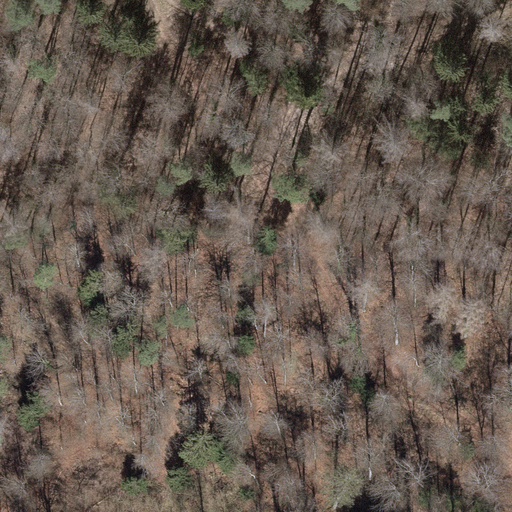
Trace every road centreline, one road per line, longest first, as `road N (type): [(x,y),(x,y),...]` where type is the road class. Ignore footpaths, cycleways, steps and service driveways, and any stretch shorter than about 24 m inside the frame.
road 1 (track): [(511,444),(376,355),(323,297),(152,0)]
road 2 (track): [(511,12),(374,41),(276,36),(190,0)]
road 3 (track): [(374,41),(303,90),(261,180)]
